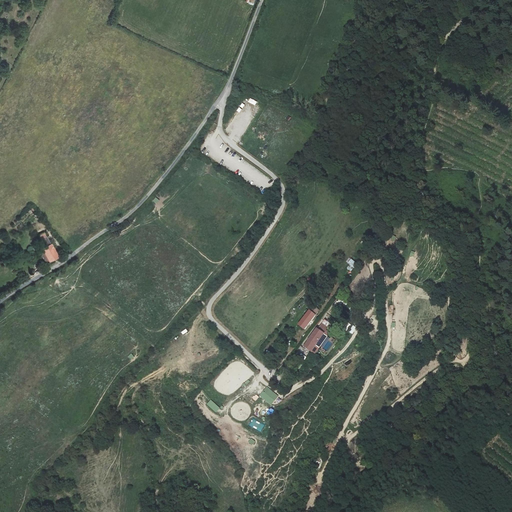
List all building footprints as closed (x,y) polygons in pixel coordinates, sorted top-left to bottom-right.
[(247,109),(250,103),(244,100),(241,106),(247,109)] [(229,130),(247,109),(242,105),(224,126),(229,130)] [(208,132),(199,150),(203,152),(212,134),(208,132)] [(52,245),(44,249),(47,255),(50,262),(59,257),(54,247),(53,247),(52,245)] [(351,258),(347,263),(354,268),(358,264),(351,258)] [(319,310),(313,305),(298,324),(304,328),(309,321),(319,310)] [(323,347),(330,337),(326,335),(333,325),(324,319),(317,329),(316,328),(304,346),(315,353),(321,345),(323,347)] [(347,330),(351,334),(357,328),(353,325),(347,330)] [(267,386),(259,395),(271,405),(278,396),(267,386)] [(216,412),(220,408),(211,399),(206,404),(216,412)]
